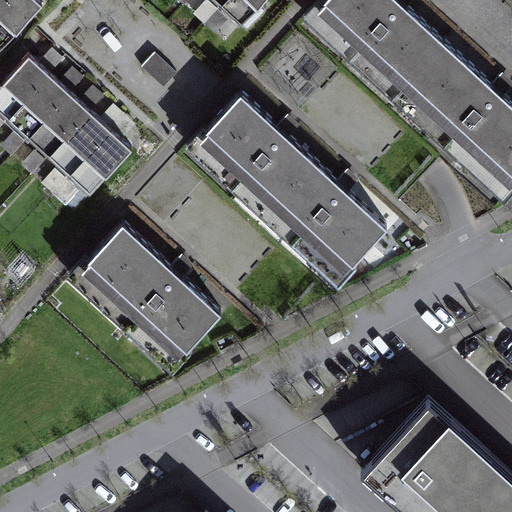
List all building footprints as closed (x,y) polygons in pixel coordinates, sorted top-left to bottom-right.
[(0,0),(0,49),(0,50),(45,0),(0,0)] [(207,0),(243,32),(271,0),(207,0)] [(511,183),(511,100),(497,86),(405,0),(321,0),(320,2),(511,183)] [(157,47),(142,61),(161,82),(176,68),(157,47)] [(46,63),(29,48),(0,80),(0,115),(89,195),(136,143),(120,129),(109,119),(86,99),(67,82),(46,63)] [(349,274),(390,231),(343,187),(283,130),(238,88),(197,132),(349,274)] [(186,347),(219,311),(170,266),(129,228),(95,264),(186,347)] [(511,511),(511,471),(435,401),(374,467),(423,511),(511,511)]
